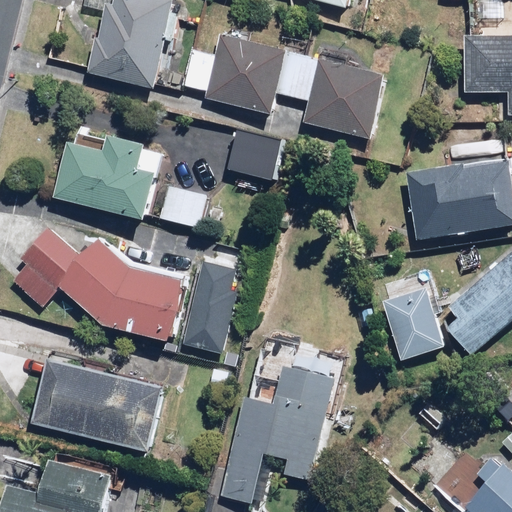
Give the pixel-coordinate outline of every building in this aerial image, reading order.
[(175,7),(148,0),(88,0),(86,9),(108,15),(91,78),(155,95),(169,45),(174,46),(181,19),(172,16),(175,7)] [(282,0),(348,14),(351,0),(282,0)] [(501,24),(502,0),(500,0),(476,0),(474,22),(501,24)] [(184,90),(208,96),(207,102),(271,118),(276,98),(287,56),(282,55),(222,40),(217,60),(193,54),(184,90)] [(511,43),(468,41),(464,95),(511,98),(511,99),(511,117),(511,43)] [(320,52),(317,64),(305,61),(287,56),(276,98),(310,106),(304,127),(373,144),(388,82),(345,71),(348,58),(320,52)] [(288,139),(241,127),(229,175),(276,186),(288,139)] [(146,228),(166,155),(84,133),(79,150),(68,147),(53,203),(146,228)] [(511,231),(511,170),(511,162),(406,177),(416,245),(511,231)] [(209,197),(169,187),(161,222),(201,231),(209,197)] [(102,245),(84,263),(51,230),(23,260),(30,267),(16,282),(46,312),(63,294),(102,332),(173,350),(188,291),(135,277),(102,245)] [(511,258),(449,313),(460,325),(449,334),(471,360),(511,325),(511,258)] [(235,275),(202,267),(182,349),(222,359),(220,366),(237,370),(240,356),(224,352),(238,295),(231,293),(235,275)] [(443,315),(433,270),(379,282),(397,364),(446,354),(438,317),(443,315)] [(167,393),(49,365),(34,429),(152,457),(167,393)] [(310,486),(329,413),(332,400),(282,387),(277,406),(246,398),(220,498),(256,508),(267,463),(289,469),(286,479),(310,486)] [(430,405),(419,418),(441,436),(452,423),(430,405)] [(511,511),(511,475),(504,468),(495,459),(476,479),(487,490),(467,511),(466,511),(511,511)] [(108,511),(116,483),(50,466),(41,498),(9,490),(3,511),(108,511)]
